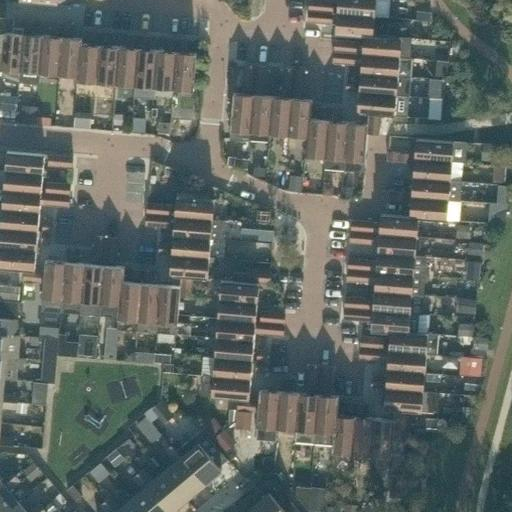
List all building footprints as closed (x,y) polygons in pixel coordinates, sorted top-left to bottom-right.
[(333,12),(334,1),(325,0),(309,0),(309,10),(333,12)] [(375,16),(376,0),(338,0),(337,13),(375,16)] [(332,24),(333,12),(309,10),(308,21),(332,24)] [(374,35),(374,34),(375,16),(337,13),(335,33),(364,35),(364,34),(374,35)] [(25,28),(25,20),(14,19),(13,28),(25,28)] [(36,29),(37,21),(25,20),(25,28),(36,29)] [(63,32),(64,23),(52,22),(52,31),(63,32)] [(74,33),(75,24),(64,23),(63,32),(74,33)] [(0,66),(0,75),(19,82),(20,71),(21,71),(24,33),(5,31),(4,31),(2,59),(2,60),(1,63),(1,64),(1,66),(0,66)] [(97,82),(100,44),(101,40),(102,31),(90,31),(89,39),(91,39),(90,43),(82,43),(81,43),(79,76),(77,76),(77,80),(97,82)] [(112,41),(113,32),(102,31),(101,40),(112,41)] [(20,71),(19,82),(28,83),(39,84),(40,72),(43,35),(24,33),(21,71),(20,71)] [(136,85),(140,35),(128,34),(128,42),(130,42),(130,47),(120,46),(116,84),(136,85)] [(364,35),(363,53),(410,57),(412,37),(374,34),(374,35),(364,34),(364,35)] [(59,74),(63,36),(43,35),(40,72),(59,74)] [(150,44),(151,36),(140,35),(136,85),(155,87),(158,49),(148,48),(148,44),(150,44)] [(83,38),(82,38),(63,36),(59,74),(77,76),(79,76),(81,43),(82,43),(83,38)] [(177,46),(178,38),(167,37),(166,45),(177,46)] [(189,47),(189,39),(178,38),(177,46),(189,47)] [(358,53),(359,41),(335,39),(334,51),(358,53)] [(116,84),(120,46),(100,44),(97,82),(116,84)] [(174,88),(177,51),(158,49),(155,87),(174,88)] [(194,90),(197,52),(177,51),(174,88),(194,90)] [(363,53),(358,53),(334,51),(333,62),(345,63),(357,64),(357,62),(362,63),(361,72),(411,77),(413,57),(410,57),(363,53)] [(231,130),(230,139),(250,140),(250,138),(250,131),(251,131),(254,94),(255,89),(257,65),(245,64),(243,88),(246,88),(245,93),(234,92),(231,130)] [(250,138),(250,139),(269,141),(270,141),(270,133),(273,95),(263,94),(264,90),(266,90),(268,66),(257,65),(255,89),(254,94),(251,131),(250,131),(250,138)] [(293,92),(295,69),(283,68),(281,91),(293,92)] [(304,93),(306,70),(295,69),(293,92),(292,97),(289,135),(307,136),(308,136),(310,118),(311,118),(313,99),(301,97),(302,93),(304,93)] [(409,96),(411,77),(361,72),(359,91),(397,95),(409,96)] [(355,91),(356,79),(348,79),(347,90),(355,91)] [(395,115),(397,95),(359,91),(358,112),(369,113),(381,114),(395,115)] [(0,107),(18,109),(19,96),(0,94),(0,107)] [(289,135),(292,97),(273,95),(270,133),(289,135)] [(330,115),(330,107),(319,106),(318,114),(330,115)] [(341,116),(342,108),(330,107),(330,115),(341,116)] [(380,125),(381,114),(369,113),(368,118),(374,119),(373,125),(380,125)] [(192,118),(173,116),(173,117),(172,130),(190,131),(192,118)] [(329,119),(311,118),(310,118),(308,136),(307,136),(306,155),(326,157),(329,119)] [(373,125),(374,119),(368,118),(368,122),(348,121),(344,169),(365,170),(367,133),(379,134),(380,125),(373,125)] [(348,121),(341,120),(329,119),(326,157),(325,167),(344,169),(348,121)] [(465,162),(466,142),(417,137),(416,148),(414,148),(409,151),(409,153),(411,153),(410,157),(453,161),(465,162)] [(44,173),(45,153),(8,150),(6,170),(44,173)] [(399,160),(399,152),(388,151),(387,160),(399,160)] [(411,153),(409,153),(399,152),(399,160),(409,161),(410,161),(410,157),(411,153)] [(73,167),(74,156),(50,153),(49,165),(73,167)] [(451,180),(453,161),(410,157),(410,161),(409,161),(408,163),(412,167),(414,167),(413,177),(451,180)] [(42,193),(44,173),(6,170),(4,189),(42,193)] [(449,199),(451,180),(413,177),(412,196),(449,199)] [(70,195),(71,183),(47,181),(46,193),(70,195)] [(40,212),(42,193),(4,189),(3,208),(40,212)] [(395,199),(396,191),(385,190),(384,198),(395,199)] [(407,200),(408,192),(396,191),(395,199),(407,200)] [(69,206),(70,195),(46,193),(45,204),(69,206)] [(213,219),(215,199),(177,196),(175,216),(213,219)] [(448,220),(449,199),(412,196),(410,215),(410,216),(419,217),(448,220)] [(171,215),(172,204),(148,202),(147,213),(171,215)] [(39,231),(40,212),(3,208),(1,228),(39,231)] [(488,223),(489,213),(477,212),(476,222),(488,223)] [(170,227),(171,215),(147,213),(146,225),(170,227)] [(376,221),(375,233),(380,233),(417,236),(419,217),(410,216),(410,215),(383,213),(381,213),(381,222),(376,221)] [(211,238),(213,219),(175,216),(174,235),(211,238)] [(375,233),(376,221),(352,219),(351,231),(375,233)] [(51,232),(52,220),(44,220),(43,231),(51,232)] [(273,237),(274,225),(258,223),(257,235),(273,237)] [(0,246),(37,250),(39,231),(1,228),(0,239),(0,246)] [(50,243),(51,232),(43,231),(42,243),(50,243)] [(380,233),(375,233),(351,231),(350,242),(374,244),(374,242),(379,242),(378,252),(416,255),(417,236),(380,233)] [(105,260),(107,236),(96,235),(94,259),(105,260)] [(210,257),(211,238),(174,235),(172,254),(210,257)] [(116,261),(118,237),(107,236),(105,260),(116,261)] [(168,254),(169,242),(160,242),(159,253),(168,254)] [(35,270),(37,250),(0,246),(0,267),(25,269),(24,281),(33,282),(33,275),(39,275),(39,270),(35,270)] [(78,258),(79,249),(67,248),(67,257),(78,258)] [(373,259),(372,271),(376,271),(414,275),(416,255),(378,252),(377,260),(373,259)] [(208,278),(210,257),(172,254),(170,274),(181,275),(194,276),(208,278)] [(372,271),(373,259),(349,257),(348,269),(372,271)] [(62,311),(66,261),(46,259),(45,271),(39,270),(39,275),(33,275),(33,282),(44,283),(43,297),(42,309),(62,311)] [(81,312),(85,263),(66,261),(62,311),(81,312)] [(100,314),(105,264),(85,263),(81,312),(100,314)] [(125,266),(116,265),(105,264),(100,314),(118,315),(119,304),(120,304),(123,280),(124,280),(125,266)] [(142,277),(143,269),(131,268),(131,276),(142,277)] [(154,278),(154,270),(143,269),(142,277),(154,278)] [(271,271),(270,271),(247,269),(246,281),(260,282),(270,283),(271,271)] [(371,282),(372,271),(348,269),(347,280),(371,282)] [(371,280),(371,282),(375,283),(375,290),(412,294),(414,275),(376,271),(372,271),(371,280)] [(192,288),(194,276),(181,275),(181,281),(186,281),(185,287),(192,288)] [(21,281),(0,278),(0,291),(20,293),(21,281)] [(260,282),(246,281),(222,279),(220,299),(258,302),(260,282)] [(142,282),(124,280),(123,280),(120,304),(119,304),(118,315),(118,318),(138,320),(142,282)] [(185,287),(186,281),(181,281),(181,285),(180,296),(192,297),(192,288),(185,287)] [(161,283),(153,283),(142,282),(138,320),(158,321),(161,283)] [(181,285),(179,285),(161,283),(158,321),(178,323),(180,296),(181,285)] [(370,298),(369,309),(411,313),(412,294),(375,290),(374,298),(370,298)] [(369,309),(370,298),(346,296),(345,307),(369,309)] [(256,321),(258,302),(220,299),(218,318),(256,321)] [(0,312),(21,314),(22,302),(0,300),(0,312)] [(368,321),(369,309),(345,307),(344,319),(368,321)] [(369,309),(368,321),(372,321),(371,330),(391,331),(391,330),(409,332),(409,331),(411,313),(369,309)] [(285,312),(267,311),(262,310),(261,322),(284,324),(285,312)] [(16,335),(17,319),(0,317),(0,356),(25,359),(26,358),(18,357),(20,335),(16,335)] [(254,340),(256,321),(218,318),(217,337),(254,340)] [(283,335),(284,324),(261,322),(260,333),(283,335)] [(409,331),(409,332),(391,330),(391,331),(389,349),(427,353),(428,332),(409,331)] [(64,347),(84,348),(85,335),(65,334),(64,347)] [(385,349),(386,338),(362,335),(361,347),(385,349)] [(253,359),(254,340),(217,337),(215,357),(253,359)] [(384,361),(385,349),(361,347),(360,358),(384,361)] [(266,361),(267,349),(258,349),(257,360),(266,361)] [(385,349),(384,361),(388,361),(387,369),(425,372),(427,353),(389,349),(385,349)] [(484,354),(463,352),(461,370),(482,372),(484,354)] [(25,368),(25,359),(0,356),(0,378),(4,379),(16,380),(17,367),(25,368)] [(251,378),(253,359),(215,357),(214,376),(251,378)] [(265,372),(266,361),(257,360),(256,372),(265,372)] [(319,389),(321,365),(310,364),(308,387),(319,389)] [(331,389),(333,366),(321,365),(319,389),(331,389)] [(423,391),(425,372),(387,369),(386,388),(423,391)] [(21,384),(39,384),(38,373),(21,373),(21,384)] [(203,383),(202,395),(212,396),(239,398),(238,410),(247,411),(247,404),(253,404),(253,399),(249,398),(251,378),(214,376),(203,375),(203,383)] [(381,387),(382,376),(374,375),(373,387),(381,387)] [(293,386),(293,378),(282,377),(281,385),(293,386)] [(3,393),(4,379),(0,378),(0,400),(18,402),(18,395),(3,393)] [(277,428),(280,390),(260,388),(259,399),(253,399),(253,404),(247,404),(247,411),(253,411),(258,412),(257,426),(277,428)] [(422,411),(423,391),(386,388),(384,408),(395,409),(407,410),(422,411)] [(296,429),(300,391),(280,390),(277,428),(296,429)] [(296,429),(296,441),(315,443),(316,431),(319,393),(300,391),(296,429)] [(339,395),(330,394),(319,393),(316,431),(315,443),(333,444),(334,432),(335,433),(336,414),(337,414),(339,395)] [(171,409),(163,399),(154,407),(162,416),(171,409)] [(17,409),(18,402),(0,400),(0,421),(0,422),(2,407),(17,409)] [(356,411),(357,403),(345,402),(345,410),(356,411)] [(367,412),(368,403),(357,403),(356,411),(367,412)] [(406,421),(407,410),(395,409),(395,414),(400,415),(399,421),(406,421)] [(253,411),(247,411),(238,410),(237,420),(252,421),(253,411)] [(153,420),(145,411),(136,418),(144,427),(153,420)] [(215,414),(205,421),(213,431),(222,423),(215,414)] [(356,415),(337,414),(336,414),(335,433),(334,432),(333,444),(332,452),(352,453),(356,415)] [(375,417),(372,455),(392,456),(392,452),(406,453),(408,431),(405,430),(406,421),(399,421),(400,415),(395,414),(395,419),(393,418),(375,417)] [(375,417),(367,416),(356,415),(352,453),(372,455),(375,417)] [(0,436),(0,427),(0,422),(0,421),(0,443),(14,445),(15,438),(0,436)] [(199,442),(187,452),(177,440),(172,445),(205,484),(222,470),(199,442)] [(188,498),(205,484),(172,445),(166,449),(176,461),(165,470),(188,498)] [(165,470),(154,480),(144,468),(139,473),(171,511),(188,498),(165,470)] [(0,488),(16,475),(12,469),(0,479),(0,488)] [(143,511),(171,511),(139,473),(133,477),(143,489),(132,498),(143,511)] [(9,490),(21,480),(16,475),(0,488),(0,511),(4,511),(18,501),(9,490)] [(300,511),(286,494),(277,501),(269,492),(252,507),(256,511),(300,511)] [(386,511),(388,496),(371,495),(369,511),(386,511)] [(143,511),(132,498),(121,508),(111,496),(105,500),(115,511),(143,511)] [(115,511),(105,500),(100,505),(106,511),(115,511)] [(39,502),(27,511),(18,501),(4,511),(38,511),(44,508),(39,502)]
